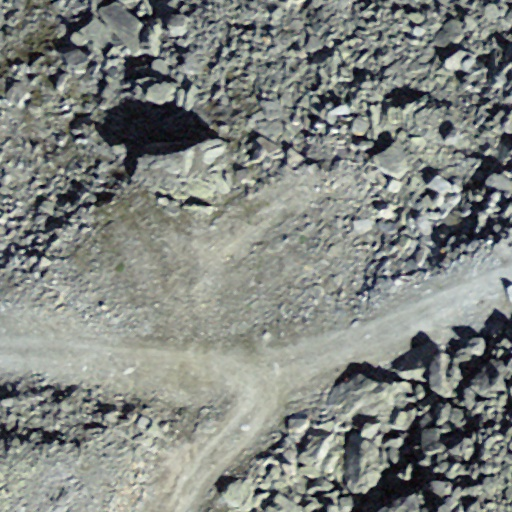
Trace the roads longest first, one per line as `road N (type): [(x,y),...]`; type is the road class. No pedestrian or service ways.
road 1 (track): [(171,511),(239,402),(511,284)]
road 2 (track): [(239,402),(90,363),(0,356)]
